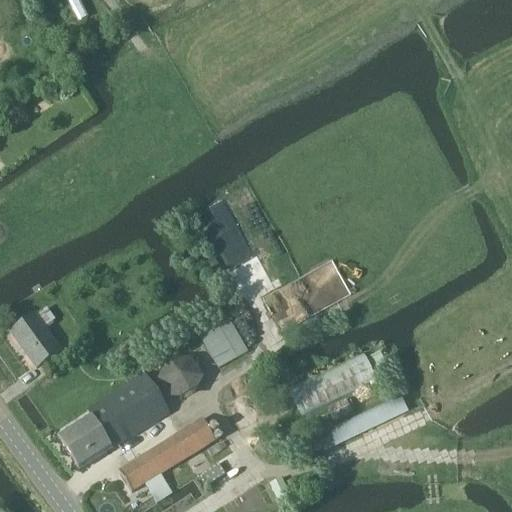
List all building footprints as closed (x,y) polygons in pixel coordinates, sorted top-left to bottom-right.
[(34,318),(11,335),(38,370),(61,354),(43,331),(55,322),(48,312),(35,320),(34,318)] [(226,316),(195,334),(217,373),(247,356),(226,316)] [(366,357),(293,392),(303,416),(377,380),(366,357)] [(190,362),(170,362),(160,383),(173,401),(194,399),(202,381),(190,362)] [(90,412),(93,418),(115,450),(167,418),(170,415),(147,377),(90,412)] [(403,398),(319,438),(327,455),(410,413),(403,398)] [(93,418),(60,439),(80,472),(114,451),(93,418)] [(203,421),(150,455),(120,473),(133,494),(147,485),(158,504),(173,494),(162,476),(216,442),(203,421)]
